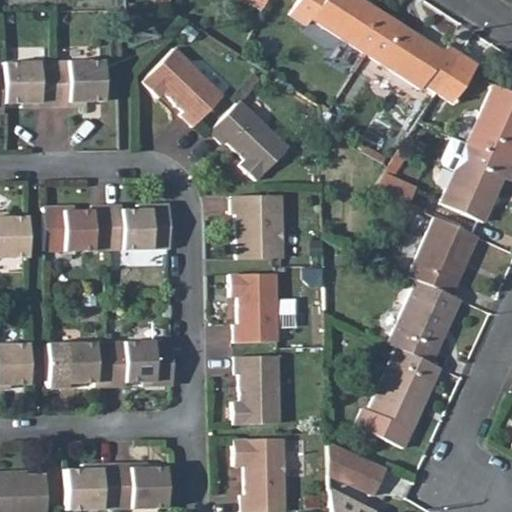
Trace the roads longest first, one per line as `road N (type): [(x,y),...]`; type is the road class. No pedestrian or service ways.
road 1 (residential): [(0,168),(141,167),(170,177),(189,207),(195,423)]
road 2 (residential): [(511,316),(441,466),(511,511)]
road 3 (residential): [(0,429),(195,423)]
